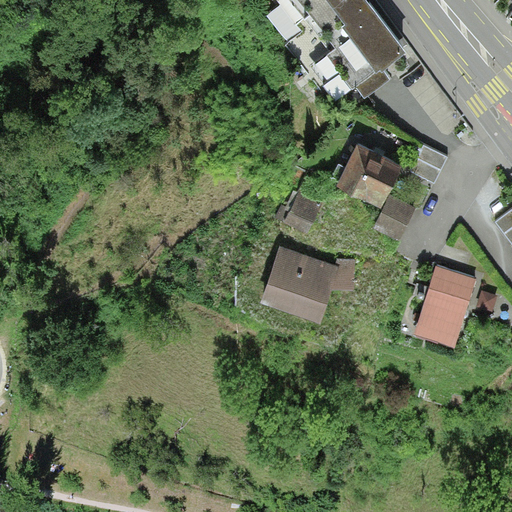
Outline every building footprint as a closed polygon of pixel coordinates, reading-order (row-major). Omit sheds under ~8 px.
[(368,0),(278,0),(300,27),(283,41),(332,104),(356,85),(365,97),(391,77),(383,66),(406,48),(368,0)] [(381,154),(360,144),(338,186),(381,208),(403,165),(381,154)] [(447,157),(422,145),(410,170),(435,182),(447,157)] [(276,222),(309,235),(322,203),(295,192),(288,208),(283,205),(276,222)] [(374,228),(399,241),(416,208),(391,195),(374,228)] [(511,209),(496,221),(511,242),(511,209)] [(262,304),(319,325),(332,289),(354,291),(356,259),(337,259),(335,264),(308,255),(281,246),(262,304)] [(414,332),(455,346),(477,279),(437,265),(427,296),(414,332)] [(498,296),(483,291),(478,307),(493,312),(498,296)]
